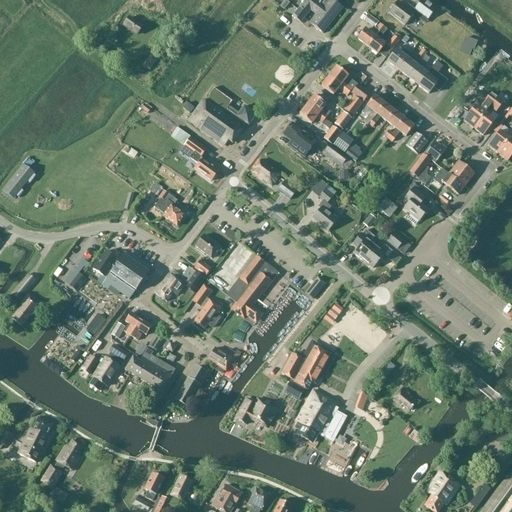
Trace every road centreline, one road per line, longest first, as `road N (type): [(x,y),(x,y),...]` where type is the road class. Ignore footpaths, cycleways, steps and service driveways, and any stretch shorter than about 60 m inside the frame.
road 1 (residential): [(378,302),(493,168),(337,43)]
road 2 (tertiary): [(378,302),(229,181)]
road 3 (unclassified): [(173,254),(118,227),(39,239),(0,222)]
road 4 (residential): [(229,181),(337,43)]
road 5 (tertiary): [(511,413),(378,302)]
road 6 (unclassified): [(199,349),(140,302),(173,254)]
